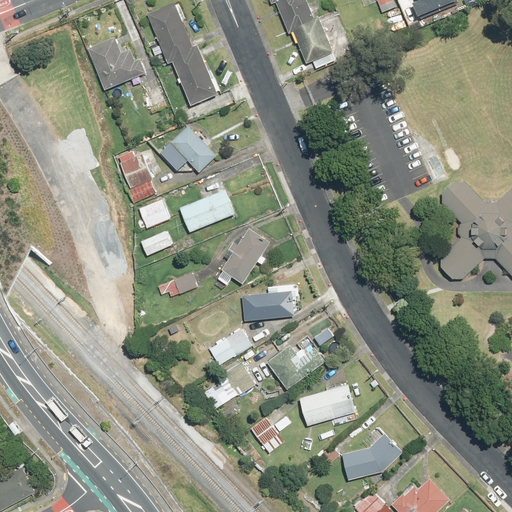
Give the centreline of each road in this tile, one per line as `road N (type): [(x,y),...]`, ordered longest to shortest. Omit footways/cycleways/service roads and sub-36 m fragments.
road 1 (residential): [(225,0),(350,288),(412,378),(511,483)]
road 2 (primary): [(112,474),(0,341)]
